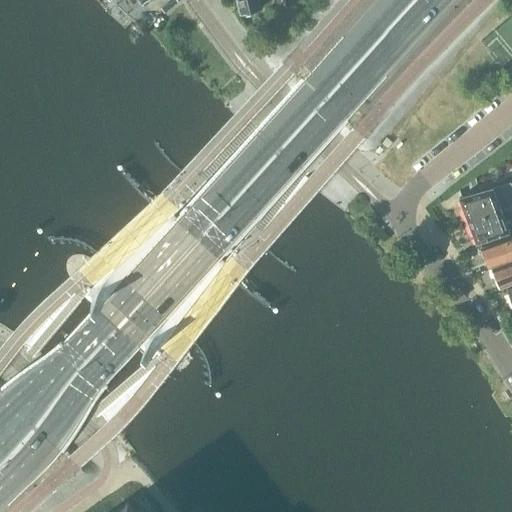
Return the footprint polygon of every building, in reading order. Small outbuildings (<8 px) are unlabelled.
[(237,0),(241,14),(260,9),(258,0),(237,0)] [(469,218),(469,220),(501,209),(496,196),(511,191),(511,185),(511,182),(460,196),(464,206),(462,209),(465,216),(469,218)] [(501,209),(469,220),(470,221),(468,225),(470,231),(474,233),(478,243),(510,232),(510,231),(511,230),(511,220),(506,222),(501,209)] [(490,266),(492,266),(511,257),(511,234),(482,245),(482,246),(481,249),(484,257),(487,258),(490,266)] [(511,257),(492,266),(494,268),(492,271),(494,276),(497,278),(501,287),(511,282),(511,257)] [(107,511),(127,511),(120,503),(107,511)]
